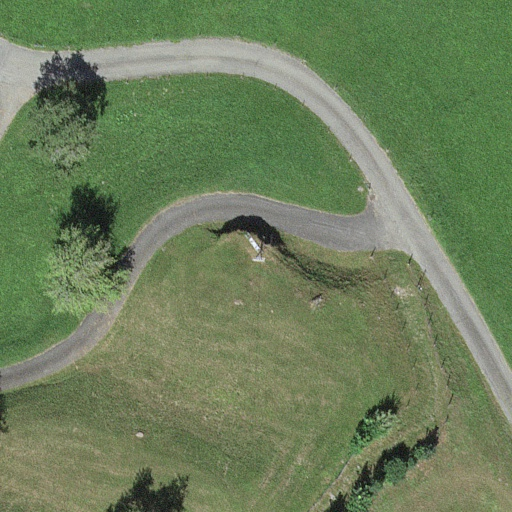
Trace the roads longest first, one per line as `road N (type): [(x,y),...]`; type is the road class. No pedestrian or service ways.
road 1 (track): [(419,237),(364,149),(331,109),(291,79),(248,65),(177,59),(56,70),(0,59)]
road 2 (track): [(0,376),(75,351),(151,240),(199,212),(273,207),(357,240),(410,221)]
road 3 (track): [(511,400),(419,237)]
